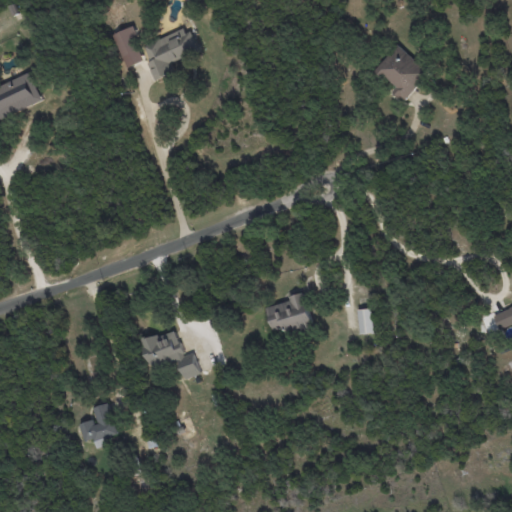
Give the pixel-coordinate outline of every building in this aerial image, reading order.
[(128,68),(146,59),(131,27),(113,35),(128,68)] [(143,45),(156,80),(175,72),(172,63),(199,53),(189,27),(143,45)] [(396,88),(393,92),(403,101),(429,73),(399,44),(375,69),(396,88)] [(0,119),(43,101),(30,73),(0,85),(0,119)] [(267,307),(272,331),(284,328),(285,335),(313,329),(304,292),(289,296),(290,302),(267,307)] [(511,305),(493,313),(499,329),(511,324),(511,305)] [(359,333),(373,333),(373,308),(358,309),(359,333)] [(185,379),(202,374),(195,353),(185,356),(177,330),(142,340),(150,369),(180,361),(185,379)] [(79,424),(84,441),(94,438),(96,448),(110,444),(108,436),(118,433),(109,403),(93,408),(96,419),(79,424)]
